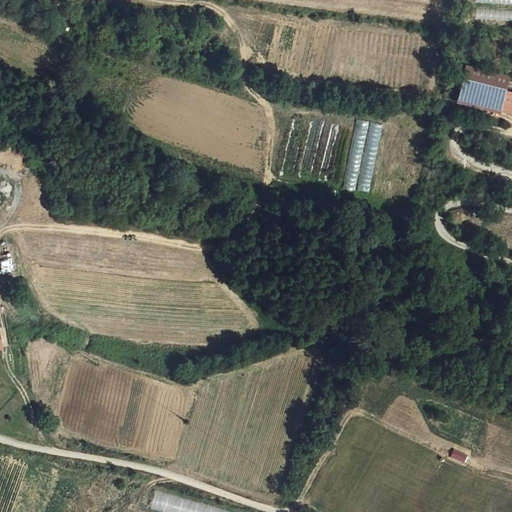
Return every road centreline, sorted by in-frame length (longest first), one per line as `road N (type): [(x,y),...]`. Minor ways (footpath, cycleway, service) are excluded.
road 1 (track): [(0,234),(8,228),(207,248),(266,205),(271,109),(246,88),(236,32),(209,3),(150,0)]
road 2 (unclassified): [(274,511),(157,473),(0,441)]
road 3 (unclassified): [(511,264),(447,237),(441,217),(455,200),(511,208)]
road 4 (track): [(56,453),(7,367),(0,317)]
road 5 (unclassified): [(511,175),(461,149),(457,132),(511,129)]
